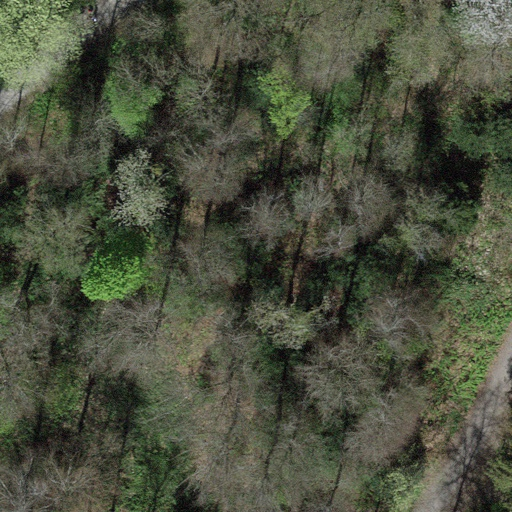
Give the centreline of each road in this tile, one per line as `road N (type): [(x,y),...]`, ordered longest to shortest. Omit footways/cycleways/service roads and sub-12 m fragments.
road 1 (track): [(511,368),(429,511)]
road 2 (track): [(131,0),(0,100)]
